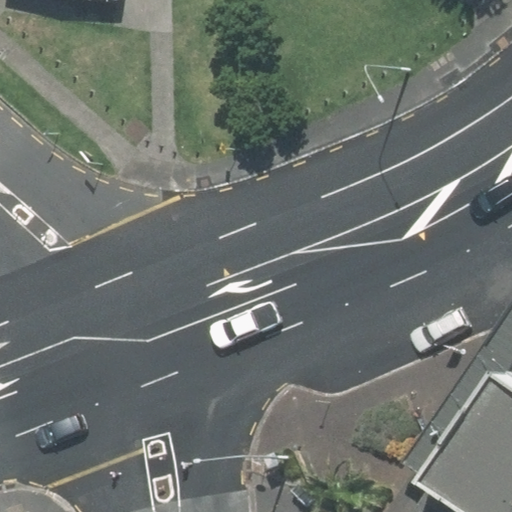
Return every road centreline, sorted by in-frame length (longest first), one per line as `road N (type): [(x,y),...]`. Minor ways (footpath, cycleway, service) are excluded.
road 1 (secondary): [(511,168),(343,248),(109,339)]
road 2 (residential): [(109,339),(153,442),(166,511)]
road 3 (residential): [(0,207),(37,241),(109,339)]
